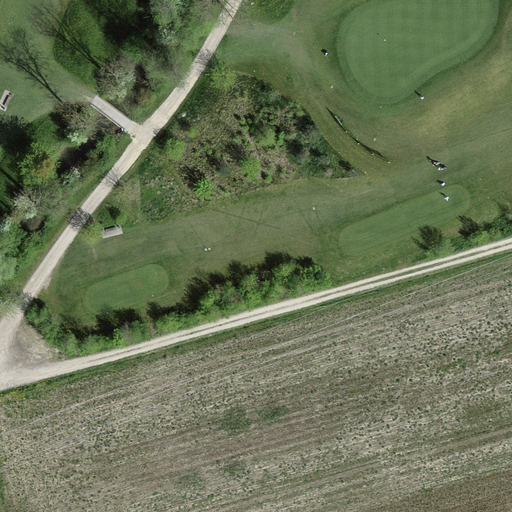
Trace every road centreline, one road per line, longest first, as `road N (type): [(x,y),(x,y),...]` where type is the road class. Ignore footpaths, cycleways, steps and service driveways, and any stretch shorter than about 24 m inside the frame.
road 1 (track): [(511,244),(0,384)]
road 2 (track): [(0,341),(144,140)]
road 3 (track): [(144,140),(235,0)]
